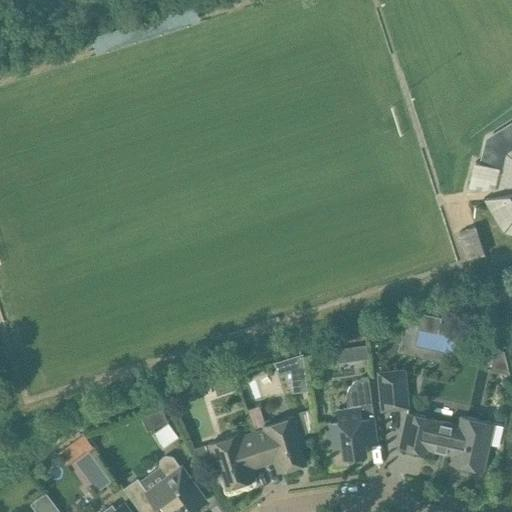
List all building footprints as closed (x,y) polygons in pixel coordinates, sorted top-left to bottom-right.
[(94,31),(98,48),(205,23),(201,6),(94,31)] [(511,121),(485,135),(473,192),(511,185),(511,121)] [(511,196),(499,194),(493,225),(511,227),(511,196)] [(478,224),(459,230),(468,259),(488,252),(478,224)] [(422,312),(420,328),(442,330),(444,314),(422,312)] [(346,348),(348,361),(368,358),(366,345),(346,348)] [(303,353),(274,362),(278,376),(290,372),(293,392),(308,391),(303,353)] [(408,408),(404,370),(378,372),(382,410),(408,408)] [(377,441),(368,377),(361,378),(359,379),(357,380),(355,381),(353,382),(351,384),(350,386),(348,388),(347,390),(346,392),(346,394),(345,396),(347,408),(336,410),(338,422),(326,423),(327,427),(329,447),(341,445),(343,457),(367,454),(365,442),(377,441)] [(141,416),(146,428),(166,420),(161,408),(141,416)] [(297,413),(304,434),(313,431),(310,409),(297,413)] [(400,447),(426,452),(427,448),(452,454),(450,463),(482,470),(488,444),(497,446),(502,427),(493,425),(493,424),(461,416),(459,426),(433,420),(433,419),(407,413),(400,447)] [(254,433),(264,463),(264,464),(275,460),(279,471),(305,462),(299,443),(303,443),(294,416),(264,426),(265,429),(254,433)] [(264,464),(264,463),(254,433),(240,437),(239,434),(209,444),(217,470),(221,469),(227,488),(254,479),(250,468),(264,464)] [(83,434),(77,439),(80,443),(84,448),(90,444),(86,438),(83,434)] [(180,467),(173,458),(166,457),(160,461),(159,468),(166,477),(147,491),(138,478),(123,488),(140,511),(185,511),(190,508),(192,511),(206,500),(182,466),(180,467)] [(39,498),(49,511),(59,511),(45,493),(39,498)] [(130,511),(124,503),(115,509),(112,505),(101,511),(130,511)]
